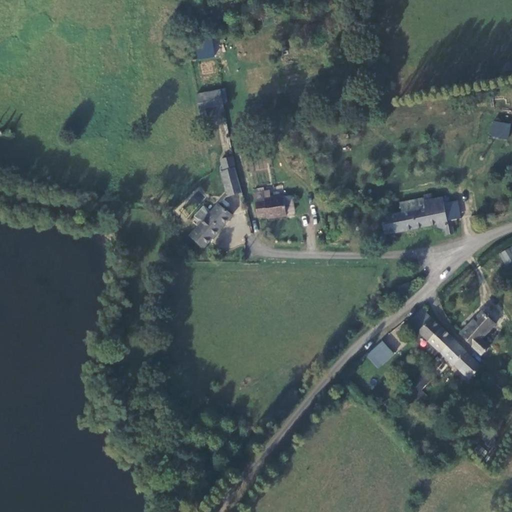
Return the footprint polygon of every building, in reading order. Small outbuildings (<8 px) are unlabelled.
[(211,35),(194,39),(198,59),(215,56),(211,35)] [(199,111),(224,106),(221,92),(197,97),(199,111)] [(489,135),(507,139),(511,124),(492,120),(489,135)] [(223,162),(225,173),(235,171),(233,160),(223,162)] [(242,196),(237,171),(235,171),(225,173),(221,174),(226,199),(242,196)] [(296,200),(287,201),(271,202),(270,198),(265,198),(265,196),(256,196),(257,219),(270,218),(270,220),(285,219),(285,215),(291,215),(297,215),(296,200)] [(445,234),(446,240),(455,238),(452,224),(447,225),(442,201),(436,202),(436,198),(427,199),(427,202),(402,207),(403,216),(383,220),(386,237),(437,228),(438,235),(445,234)] [(198,230),(190,240),(203,253),(232,219),(218,207),(211,216),(203,210),(194,220),(199,225),(196,228),(198,230)] [(504,265),(511,261),(511,246),(498,253),(504,265)] [(434,348),(441,355),(454,341),(423,312),(411,324),(429,343),(428,345),(432,349),(434,348)] [(486,338),(497,327),(485,314),(475,324),(473,326),(486,338)] [(462,337),(475,350),(482,341),(486,338),(473,326),(462,337)] [(467,356),(469,355),(454,341),(441,355),(456,368),(457,366),(471,380),(481,369),(467,356)] [(491,350),(482,341),(475,350),(483,358),(491,350)] [(384,342),(373,352),(384,365),(396,356),(384,342)] [(433,382),(426,375),(412,391),(419,397),(433,382)]
